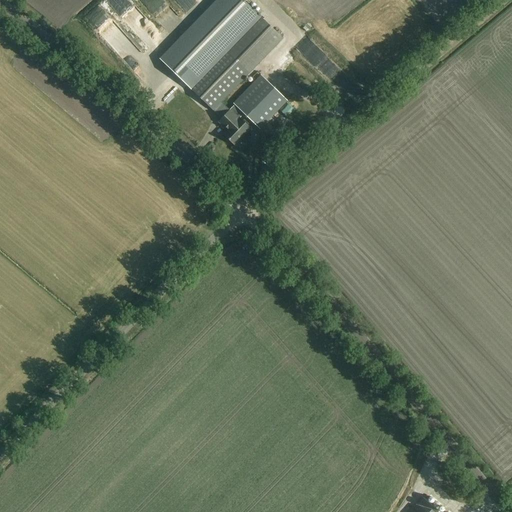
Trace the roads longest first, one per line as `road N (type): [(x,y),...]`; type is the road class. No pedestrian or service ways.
road 1 (tertiary): [(510,511),(353,323),(243,209)]
road 2 (unclassified): [(0,455),(243,209)]
road 3 (track): [(243,209),(495,0)]
road 4 (tertiary): [(243,209),(0,7)]
